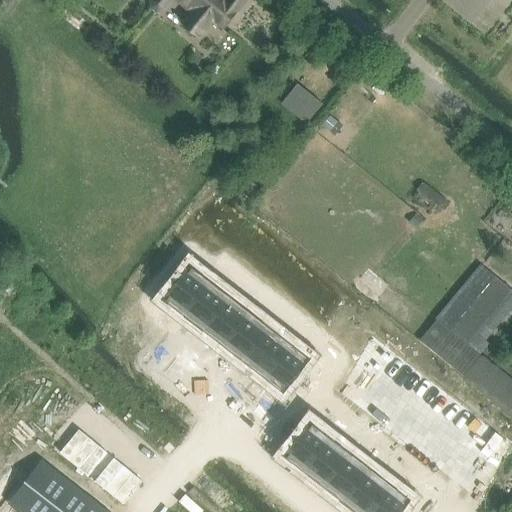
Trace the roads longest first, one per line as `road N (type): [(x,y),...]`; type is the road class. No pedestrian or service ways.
road 1 (residential): [(448,511),(475,462),(359,371)]
road 2 (residential): [(511,150),(387,47)]
